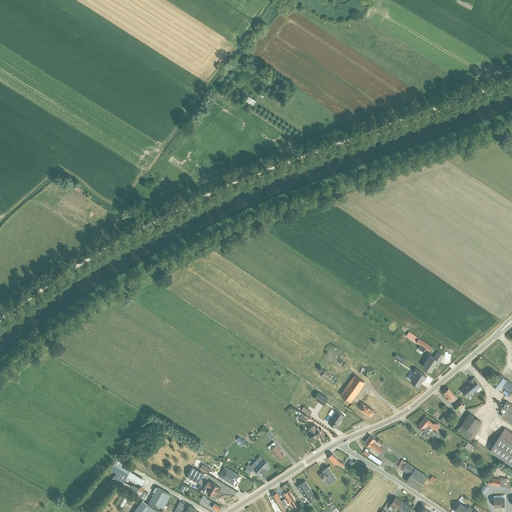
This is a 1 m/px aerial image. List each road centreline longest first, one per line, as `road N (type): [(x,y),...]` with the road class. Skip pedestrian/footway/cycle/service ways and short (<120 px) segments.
road 1 (unclassified): [(0,320),(101,252),(223,188),(511,81)]
road 2 (secondary): [(511,322),(404,413),(338,444)]
road 3 (secondary): [(338,444),(231,511)]
road 4 (unclassified): [(338,444),(443,511)]
